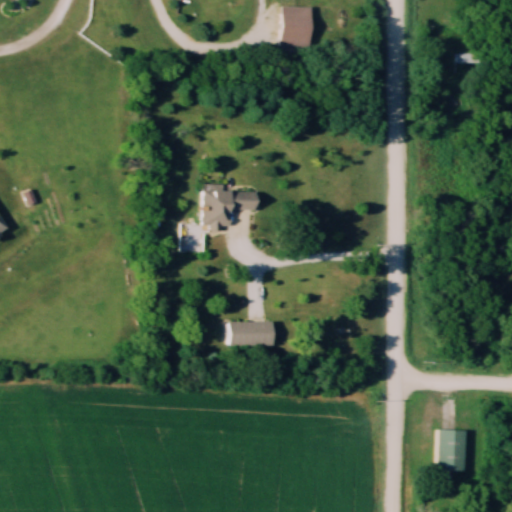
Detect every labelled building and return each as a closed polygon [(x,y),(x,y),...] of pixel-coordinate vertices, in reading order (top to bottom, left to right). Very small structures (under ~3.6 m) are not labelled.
[(313,7),(282,7),(282,46),(313,46),(313,7)] [(470,55),(453,55),(453,64),(470,64),(470,55)] [(203,192),(202,232),(220,232),(220,227),(231,227),(231,211),(259,211),(259,193),(203,192)] [(275,323),(226,323),(226,348),(275,348),(275,323)] [(465,429),(436,429),(436,470),(464,470),(465,429)]
